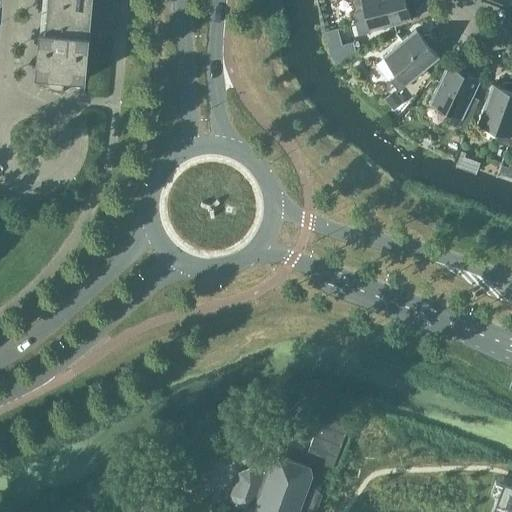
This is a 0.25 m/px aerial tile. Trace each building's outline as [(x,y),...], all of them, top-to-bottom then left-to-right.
[(48,0),(46,31),(39,30),(35,75),(86,79),(90,36),(114,38),(117,0),(48,0)] [(409,11),(413,10),(415,6),(413,0),(351,0),(355,12),(364,10),(370,31),(411,20),(409,11)] [(390,80),(399,92),(440,58),(431,47),(434,45),(434,39),(430,35),(425,34),(422,36),(416,29),(383,57),(397,74),(390,80)] [(449,112),(445,121),(459,127),(460,124),(468,127),(479,97),(474,95),(481,80),(468,74),(470,70),(468,65),(462,63),(457,64),(456,68),(447,64),(429,103),(449,112)] [(495,141),(508,146),(511,134),(511,83),(507,81),(502,83),(501,87),(492,84),(477,124),(498,132),(495,141)] [(502,164),(499,172),(511,176),(511,162),(510,162),(508,166),(502,164)] [(239,472),(231,495),(235,506),(233,511),(315,511),(322,495),(316,488),(309,485),(312,475),(311,466),(279,454),(278,448),(265,443),(256,450),(250,467),(239,472)] [(511,511),(511,480),(504,477),(490,511),(511,511)] [(160,511),(156,506),(144,501),(143,507),(141,506),(135,511),(160,511)]
